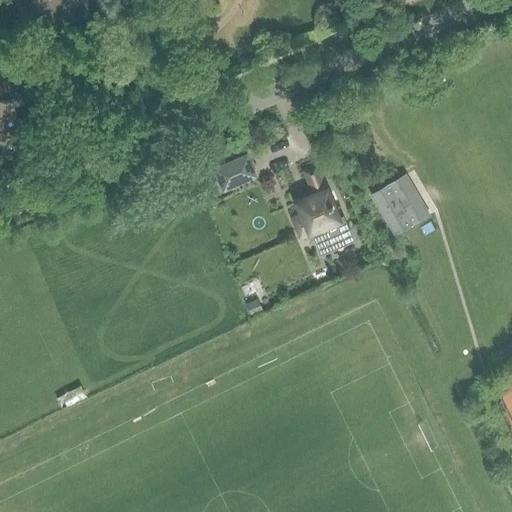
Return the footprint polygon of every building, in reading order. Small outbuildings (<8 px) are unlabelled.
[(16,0),(21,13),(36,8),(41,22),(83,7),(80,0),(16,0)] [(13,105),(23,101),(15,76),(0,80),(0,145),(25,137),(13,105)] [(237,160),(208,172),(217,194),(247,182),(237,160)] [(304,215),(295,219),(301,235),(311,231),(317,244),(349,230),(343,216),(338,218),(316,166),(304,172),(314,195),(298,201),(304,215)] [(396,236),(429,218),(406,177),(373,195),(396,236)] [(256,301),(247,305),(252,316),(261,312),(256,301)]
